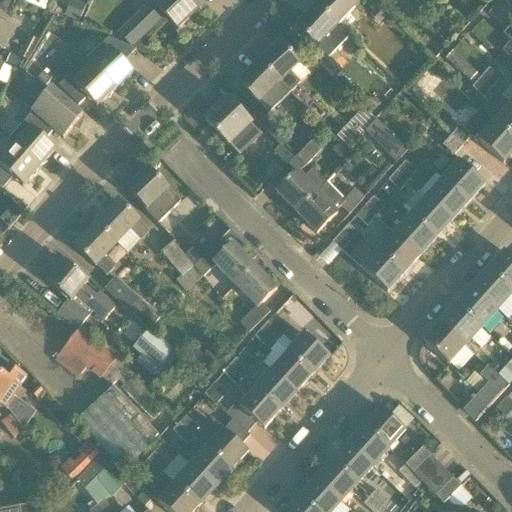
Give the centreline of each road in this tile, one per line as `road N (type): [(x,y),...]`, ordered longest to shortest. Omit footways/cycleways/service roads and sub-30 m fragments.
road 1 (residential): [(0,273),(270,0)]
road 2 (residential): [(378,353),(178,158)]
road 3 (residential): [(241,511),(378,353)]
road 4 (residential): [(378,353),(511,209)]
road 5 (residential): [(511,488),(378,353)]
